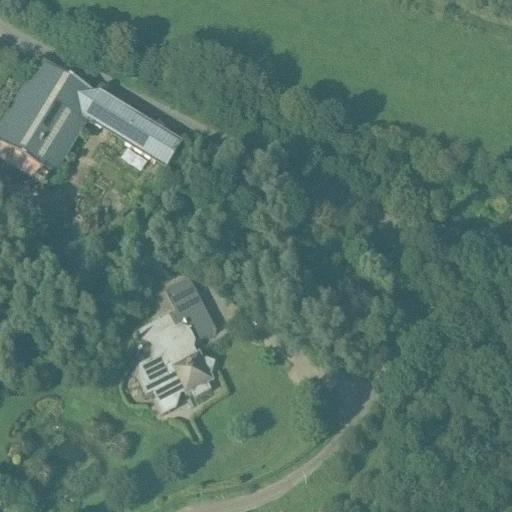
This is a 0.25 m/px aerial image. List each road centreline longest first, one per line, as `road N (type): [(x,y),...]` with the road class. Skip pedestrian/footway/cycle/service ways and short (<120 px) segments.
road 1 (unclassified): [(392,221),(0,28)]
road 2 (unclassified): [(210,511),(294,480),(380,396),(394,342),(392,221)]
road 3 (residential): [(392,221),(511,268)]
